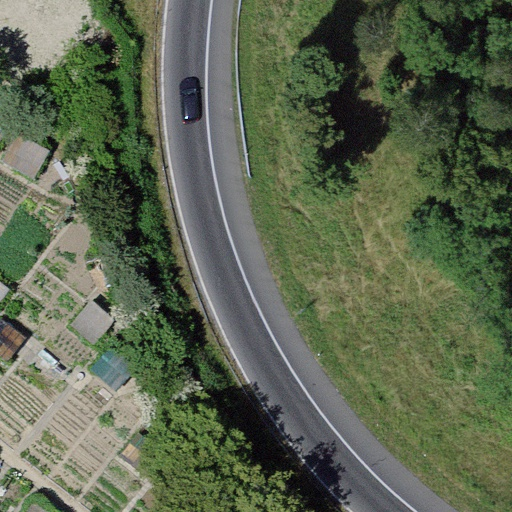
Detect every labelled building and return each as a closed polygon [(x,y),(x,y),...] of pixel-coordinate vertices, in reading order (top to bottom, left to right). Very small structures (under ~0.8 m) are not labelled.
[(0,117),(0,149),(4,152),(18,128),(0,117)] [(24,142),(12,165),(42,181),(54,157),(24,142)] [(0,281),(0,317),(17,295),(0,281)] [(97,310),(81,330),(105,348),(120,329),(97,310)] [(0,333),(0,361),(19,375),(38,350),(5,326),(0,333)] [(124,357),(104,382),(122,397),(143,372),(124,357)] [(135,441),(120,461),(142,478),(158,458),(135,441)]
